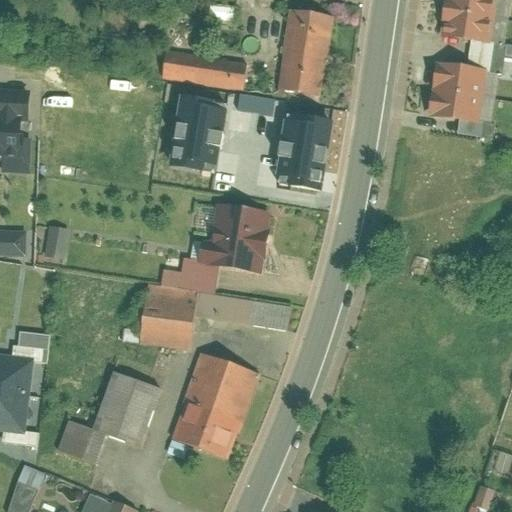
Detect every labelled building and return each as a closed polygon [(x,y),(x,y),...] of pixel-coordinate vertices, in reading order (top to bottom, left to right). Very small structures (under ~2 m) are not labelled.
[(496,0),(447,0),(442,38),(490,45),(496,0)] [(331,14),(285,6),(272,87),(318,95),(331,14)] [(238,60),(159,48),(156,67),(235,80),(238,60)] [(487,72),(438,65),(430,116),(480,123),(487,72)] [(0,157),(19,158),(20,113),(26,113),(27,91),(0,90),(0,157)] [(225,114),(180,107),(170,170),(215,177),(225,114)] [(335,125),(287,117),(276,187),(324,195),(335,125)] [(201,227),(194,260),(217,265),(257,274),(271,210),(216,198),(209,229),(201,227)] [(52,227),(47,256),(65,259),(70,230),(52,227)] [(26,230),(0,229),(0,256),(26,257),(26,230)] [(217,265),(194,260),(181,258),(179,270),(160,267),(157,284),(212,294),(217,265)] [(197,295),(147,288),(139,344),(189,352),(194,319),(197,295)] [(285,308),(197,295),(194,319),(282,332),(285,308)] [(35,359),(0,355),(0,432),(27,435),(35,359)] [(258,378),(199,358),(170,442),(229,463),(258,378)] [(89,430),(66,422),(54,455),(93,469),(105,437),(138,449),(159,391),(110,373),(89,430)] [(10,511),(32,511),(47,475),(32,469),(29,467),(10,511)] [(481,489),(475,510),(482,511),(486,511),(493,492),(481,489)] [(89,495),(81,511),(109,511),(113,505),(89,495)]
